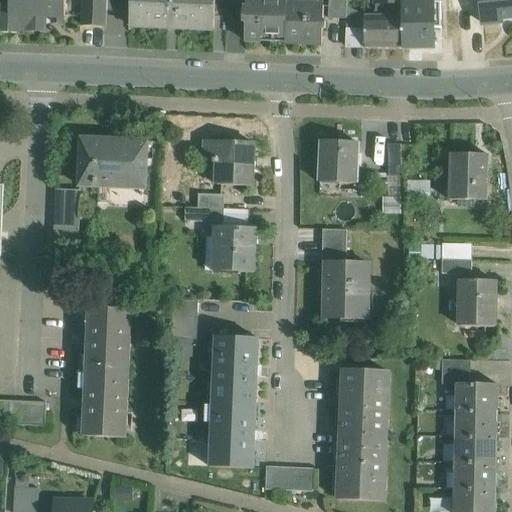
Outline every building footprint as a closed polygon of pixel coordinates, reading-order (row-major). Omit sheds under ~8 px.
[(10,15),(10,0),(0,0),(0,30),(19,31),(19,27),(28,28),(28,30),(45,31),(45,17),(36,16),(10,15)] [(36,16),(37,0),(10,0),(10,15),(36,16)] [(37,0),(36,16),(45,17),(65,18),(66,0),(37,0)] [(107,0),(82,0),(81,25),(106,26),(107,11),(107,0)] [(131,0),(107,0),(107,11),(131,12),(131,0)] [(215,0),(131,0),(131,12),(130,27),(214,30),(215,0)] [(287,0),(247,0),(247,9),(244,9),(243,21),(246,21),(245,41),(262,42),(262,36),(286,37),(287,5),(287,0)] [(347,0),(329,0),(329,19),(347,19),(347,0)] [(511,0),(481,0),(484,25),(486,25),(485,24),(501,22),(501,23),(502,23),(502,18),(511,17),(511,0)] [(431,3),(431,28),(441,28),(441,2),(431,3)] [(390,17),(365,17),(366,48),(365,49),(403,49),(402,3),(390,3),(390,17)] [(402,3),(403,49),(431,48),(431,28),(431,3),(402,3)] [(324,7),(287,5),(286,37),(286,43),(323,44),(323,31),(326,28),(326,23),(324,20),(324,7)] [(149,142),(80,138),(77,188),(147,192),(149,142)] [(358,142),(323,139),(321,182),(356,184),(358,142)] [(253,143),(207,140),(206,160),(212,161),(212,167),(218,168),(218,185),(251,186),(253,143)] [(401,145),(389,145),(390,177),(402,177),(401,145)] [(491,156),(452,156),(452,201),(490,202),(491,156)] [(79,192),(56,192),(55,243),(77,244),(79,192)] [(225,195),(198,194),(198,209),(224,210),(225,195)] [(224,210),(198,209),(198,221),(224,222),(224,210)] [(255,228),(216,227),(215,269),(253,271),(255,228)] [(348,231),(325,230),(324,254),(348,254),(348,231)] [(474,261),(445,261),(444,274),(473,275),(474,261)] [(369,263),(328,262),(326,317),(368,318),(369,263)] [(498,282),(463,282),(463,283),(467,283),(467,324),(462,324),(462,326),(497,326),(498,282)] [(197,302),(173,301),(171,340),(195,341),(197,302)] [(132,311),(87,309),(85,370),(129,372),(132,311)] [(259,338),(213,336),(211,401),(257,403),(259,338)] [(472,361),(442,361),(442,372),(472,372),(472,361)] [(129,372),(85,370),(82,438),(126,440),(129,372)] [(345,370),(342,434),(387,436),(389,372),(345,370)] [(472,372),(442,372),(442,384),(458,384),(471,384),(472,372)] [(471,384),(458,384),(458,395),(461,396),(461,409),(457,409),(458,410),(498,411),(499,385),(471,384)] [(257,403),(211,401),(209,469),(255,471),(257,403)] [(45,404),(10,403),(9,426),(44,427),(45,404)] [(458,410),(457,421),(461,421),(461,434),(457,434),(457,436),(498,437),(498,411),(458,410)] [(342,434),(339,497),(383,499),(387,436),(342,434)] [(498,437),(457,436),(457,447),(460,447),(460,460),(457,460),(457,462),(497,463),(498,437)] [(497,463),(457,462),(456,473),(460,474),(460,487),(456,486),(456,487),(497,488),(497,463)] [(314,468),(267,466),(266,488),(313,491),(314,468)] [(13,511),(38,511),(39,487),(14,486),(13,511)] [(496,511),(497,488),(456,487),(456,500),(459,500),(459,511),(496,511)] [(91,511),(92,502),(56,501),(55,511),(91,511)]
